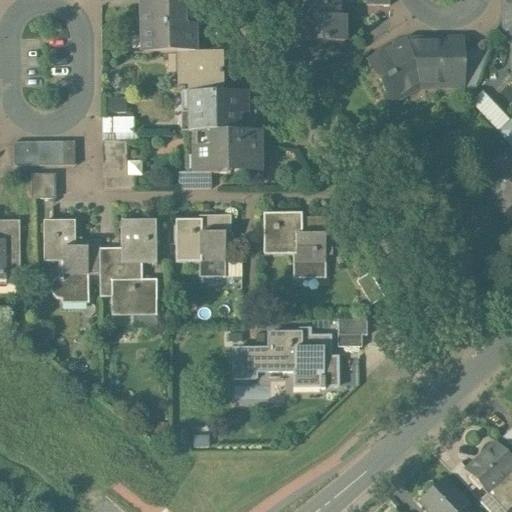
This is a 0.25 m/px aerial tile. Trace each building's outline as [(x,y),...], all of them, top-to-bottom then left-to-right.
[(200,13),(199,0),(175,0),(176,7),(181,7),(182,13),(194,13),(200,13)] [(291,0),(292,20),(301,20),(337,20),(336,0),(291,0)] [(176,7),(148,7),(149,55),(177,55),(194,54),(194,13),(182,13),(181,7),(176,7)] [(337,20),(301,20),(301,43),(343,43),(342,32),(341,32),(340,20),(337,20)] [(438,49),(420,49),(419,46),(417,44),(416,44),(414,43),(403,43),(403,49),(399,49),(369,66),(385,94),(387,96),(388,97),(390,98),(393,98),(396,98),(398,97),(418,86),(455,86),(455,92),(463,92),(463,52),(463,44),(438,44),(438,49)] [(488,52),(463,52),(463,92),(474,92),(488,52)] [(194,54),(177,55),(177,95),(180,95),(221,94),(221,54),(194,54)] [(510,144),(511,142),(511,117),(507,121),(485,93),(476,100),(510,144)] [(221,94),(180,95),(180,97),(184,97),(184,118),(190,118),(190,133),(188,133),(188,135),(194,135),(234,134),(233,115),(242,115),(242,113),(242,94),(221,94)] [(255,113),(242,113),(242,115),(233,115),(234,134),(256,134),(255,113)] [(134,117),(104,118),(104,138),(135,137),(134,117)] [(234,134),(194,135),(194,175),(194,176),(210,176),(230,175),(230,173),(258,173),(258,152),(256,152),(255,138),(256,138),(256,134),(234,134)] [(126,143),(102,144),(102,156),(126,155),(126,143)] [(25,168),(25,144),(12,145),(12,169),(25,168)] [(38,144),(25,144),(25,168),(38,168),(38,144)] [(62,168),(62,144),(50,144),(50,168),(62,168)] [(74,144),(62,144),(62,168),(74,168),(74,144)] [(511,150),(510,149),(502,157),(511,167),(511,150)] [(126,155),(102,156),(102,168),(126,168),(126,155)] [(511,167),(502,157),(485,173),(484,173),(479,177),(480,178),(473,185),(484,197),(488,193),(506,211),(511,205),(511,167)] [(126,168),(102,168),(102,180),(104,180),(126,180),(126,179),(126,168)] [(194,176),(194,175),(178,175),(179,191),(211,191),(210,176),(194,176)] [(56,176),(30,176),(31,201),(56,200),(56,176)] [(126,180),(104,180),(105,191),(134,191),(134,179),(126,179),(126,180)] [(301,216),(263,216),(263,254),(295,254),(296,281),(325,281),(325,254),(332,254),(331,219),(301,220),(301,216)] [(198,218),(198,222),(175,222),(175,263),(199,263),(199,279),(224,278),(224,246),(230,246),(230,217),(198,218)] [(121,223),(122,258),(112,258),(112,251),(99,251),(99,277),(99,300),(110,300),(110,314),(142,314),(142,310),(155,310),(155,317),(156,317),(156,282),(142,282),(141,268),(156,268),(155,222),(121,223)] [(0,223),(0,282),(19,282),(18,279),(19,223),(0,223)] [(74,242),(74,223),(43,223),(43,264),(60,264),(60,282),(56,283),(53,285),(51,287),(50,289),(50,292),(50,294),(51,296),(52,297),(53,299),(55,300),(57,301),(60,302),(60,305),(87,305),(86,277),(99,277),(99,251),(99,242),(74,242)] [(384,299),(369,275),(356,283),(371,307),(384,299)] [(366,321),(337,321),(337,337),(361,337),(366,337),(366,321)] [(267,335),(267,351),(232,351),(232,381),(255,381),(255,374),(293,374),(293,384),(319,384),(319,391),(324,391),(324,388),(337,388),(337,359),(330,359),(330,338),(300,338),(300,335),(267,335)] [(361,337),(337,337),(337,349),(361,349),(361,337)] [(511,430),(503,439),(511,448),(511,430)] [(511,464),(496,447),(469,472),(467,474),(479,486),(487,495),(488,494),(504,510),(511,502),(511,464)] [(479,486),(467,474),(469,472),(461,464),(451,474),(471,494),(479,486)] [(467,505),(444,480),(420,503),(427,511),(459,511),(464,508),(467,505)]
